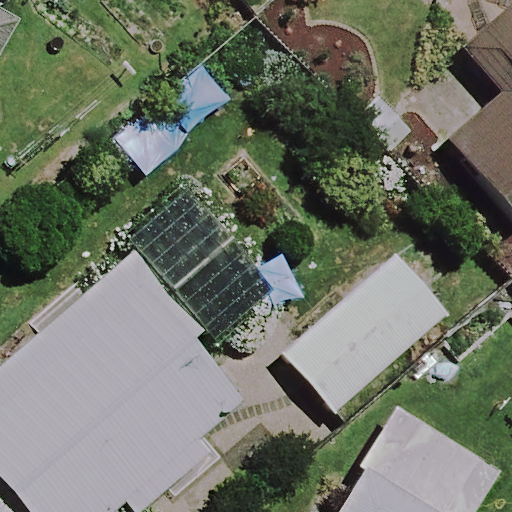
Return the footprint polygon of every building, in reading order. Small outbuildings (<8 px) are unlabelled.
[(511,21),(461,67),(492,103),(445,144),(511,221),(511,21)] [(0,51),(11,30),(0,23),(0,51)] [(110,511),(143,511),(204,465),(191,449),(233,417),(192,363),(265,306),(166,178),(92,235),(122,273),(0,367),(0,511),(110,511)] [(442,332),(389,264),(264,360),(317,429),(442,332)] [(340,511),(477,511),(491,489),(390,428),(340,511)]
